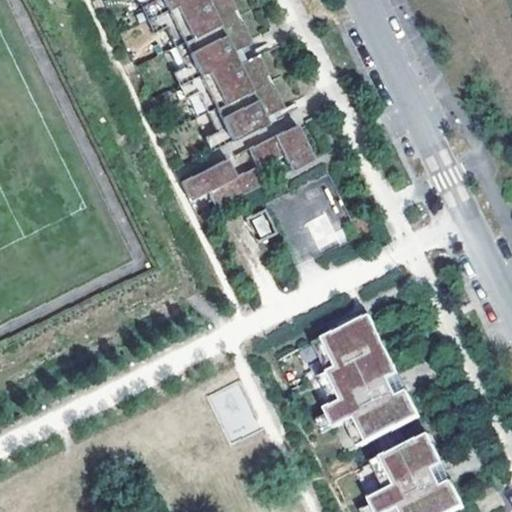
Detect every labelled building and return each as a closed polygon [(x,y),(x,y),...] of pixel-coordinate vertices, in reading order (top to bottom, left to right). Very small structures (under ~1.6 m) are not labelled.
[(156,0),(158,2),(138,12),(144,25),(196,0),(156,0)] [(201,0),(196,0),(144,25),(151,39),(171,29),(180,48),(235,22),(224,0),(212,0),(204,4),(201,0)] [(235,22),(180,48),(190,68),(170,78),(176,91),(233,64),(229,57),(249,48),(235,22)] [(233,64),(176,91),(183,105),(203,95),(213,114),(267,87),(255,61),(236,70),(233,64)] [(267,87),(213,114),(222,134),(202,144),(209,157),(265,130),(263,126),(262,123),(281,113),(267,87)] [(226,158),(179,181),(188,201),(204,193),(212,210),(261,185),(253,169),(279,157),(287,173),(310,161),(293,126),(247,148),(255,166),(234,176),(226,158)] [(261,215),(251,220),(260,238),(270,233),(261,215)] [(337,332),(309,345),(324,375),(381,347),(366,318),(337,332)] [(381,347),(324,375),(338,404),(374,386),(381,383),(395,376),(381,347)] [(324,375),(314,379),(329,409),(338,404),(324,375)] [(381,383),(374,386),(378,395),(382,404),(389,401),(381,383)] [(329,409),(322,412),(324,415),(330,429),(341,424),(350,419),(382,404),(378,395),(374,386),(338,404),(329,409)] [(382,404),(350,419),(362,445),(416,418),(403,393),(389,401),(382,404)] [(324,415),(312,422),(318,435),(330,429),(324,415)] [(362,445),(350,419),(341,424),(353,449),(362,445)] [(425,436),(368,464),(382,494),(418,477),(425,473),(439,467),(425,436)] [(425,473),(418,477),(422,486),(427,494),(433,491),(425,473)] [(382,494),(366,502),(368,506),(370,511),(390,511),(394,510),(427,494),(422,486),(418,477),(382,494)] [(427,494),(394,510),(394,511),(452,511),(460,509),(448,484),(433,491),(427,494)]
